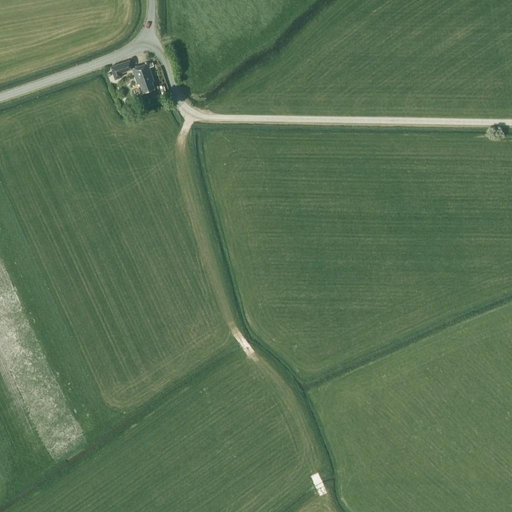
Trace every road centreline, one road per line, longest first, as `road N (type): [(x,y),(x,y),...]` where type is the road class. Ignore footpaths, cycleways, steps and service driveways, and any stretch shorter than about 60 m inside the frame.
road 1 (unclassified): [(511,123),(194,116),(145,38)]
road 2 (unclassified): [(0,97),(117,57),(145,38)]
